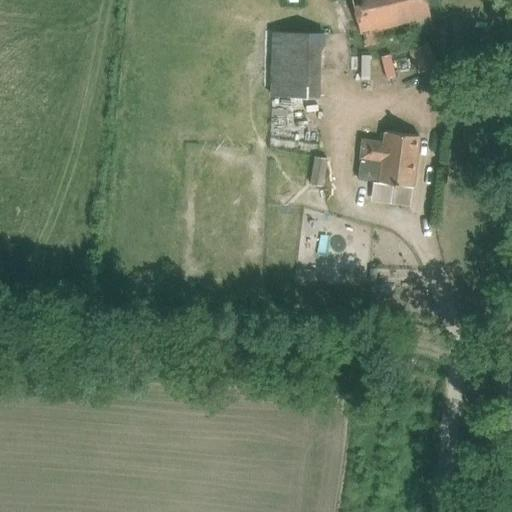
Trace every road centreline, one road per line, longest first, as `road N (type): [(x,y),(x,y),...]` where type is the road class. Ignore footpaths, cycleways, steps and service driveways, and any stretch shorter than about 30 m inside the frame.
road 1 (track): [(458,348),(0,330)]
road 2 (unknown): [(458,348),(456,302),(439,253),(407,200),(365,181),(354,105)]
